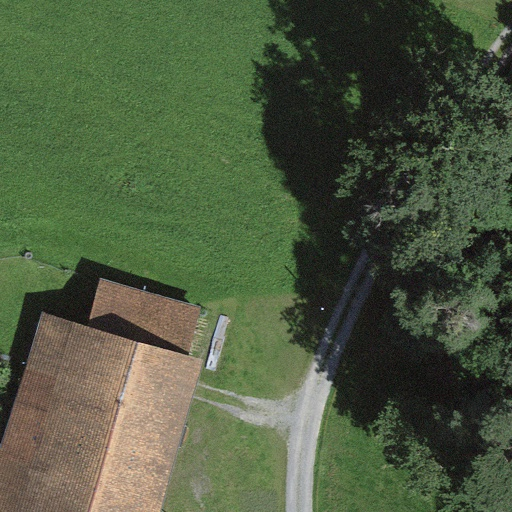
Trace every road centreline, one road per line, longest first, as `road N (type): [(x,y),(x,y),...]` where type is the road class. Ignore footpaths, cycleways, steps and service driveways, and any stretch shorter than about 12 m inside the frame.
road 1 (track): [(300,511),(315,394),(391,208),(511,52)]
road 2 (track): [(223,511),(208,486),(207,445),(219,401),(311,425)]
